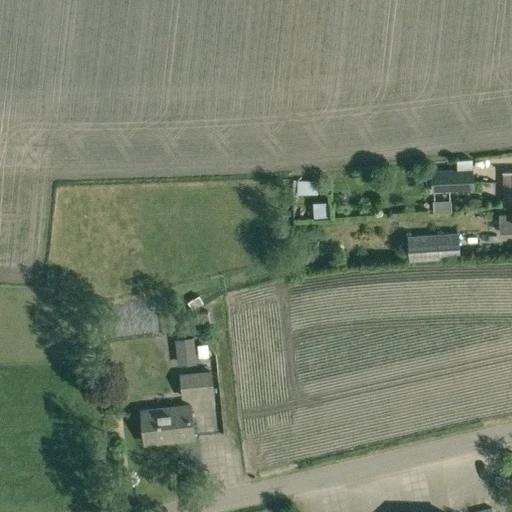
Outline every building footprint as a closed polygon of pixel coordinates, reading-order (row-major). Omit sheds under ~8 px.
[(431,169),(432,191),(474,189),(473,167),(431,169)] [(298,200),(311,201),(311,180),(299,179),(298,200)] [(504,192),(504,203),(511,201),(511,180),(503,180),(503,192),(504,192)] [(317,200),(320,215),(333,214),(331,198),(317,200)] [(511,212),(499,213),(499,232),(511,231),(511,201),(504,203),(504,204),(511,203),(511,212)] [(409,235),(410,259),(461,256),(460,232),(409,235)] [(198,295),(188,302),(192,309),(203,303),(198,295)] [(198,311),(199,325),(209,324),(208,310),(198,311)] [(176,339),(179,366),(198,363),(195,337),(176,339)] [(208,356),(206,344),(198,345),(199,357),(208,356)] [(179,372),(182,398),(215,394),(212,368),(179,372)] [(142,408),(146,443),(195,438),(191,403),(142,408)] [(424,486),(452,478),(449,465),(420,473),(424,486)] [(390,470),(347,483),(353,501),(395,488),(390,470)]
